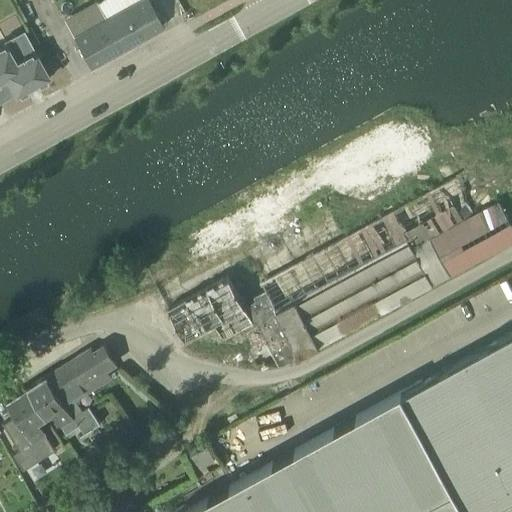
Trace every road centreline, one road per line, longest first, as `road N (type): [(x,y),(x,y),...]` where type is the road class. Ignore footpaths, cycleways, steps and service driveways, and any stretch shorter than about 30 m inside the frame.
road 1 (unclassified): [(0,360),(67,322),(109,326),(216,379),(274,379),(511,252)]
road 2 (tertiary): [(0,160),(271,11)]
